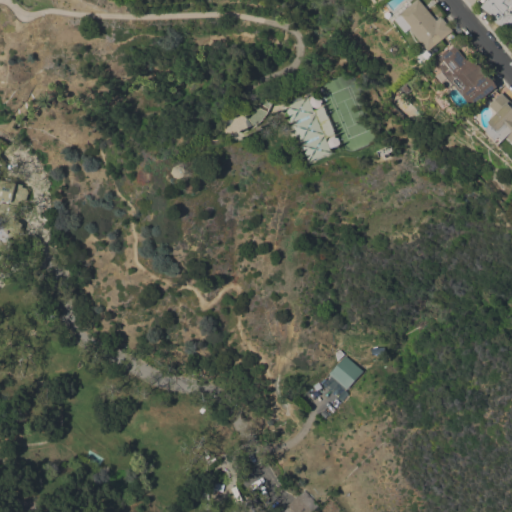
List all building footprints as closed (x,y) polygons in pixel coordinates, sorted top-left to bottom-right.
[(418,0),(436,21),(441,17),(453,31),(429,52),(410,30),(406,33),(395,20),(399,17),(398,16),(416,0),(418,0)] [(486,0),(511,0),(511,33),(511,35),(492,20),(493,19),(481,10),(482,8),(481,7),(486,0)] [(467,97),(466,98),(436,63),(443,56),(442,55),(447,51),(448,52),(455,46),(467,61),(471,58),(478,66),(479,65),(498,87),(475,107),(467,97)] [(431,66),(442,83),(447,80),(436,63),(431,66)] [(410,90),(406,93),(402,88),(406,85),(410,90)] [(511,142),(507,138),(504,141),(499,146),(487,134),(491,124),(489,123),(498,114),(490,106),(502,93),(511,102),(511,142)] [(312,98),(316,96),(321,98),(323,102),(321,107),(317,109),(312,107),(310,102),(312,98)] [(285,107),(304,154),(327,145),(308,98),(285,107)] [(267,100),(274,104),(271,109),(264,105),(267,100)] [(270,112),(268,116),(265,120),(263,122),(257,127),(251,118),(252,118),(257,113),(260,108),(270,112)] [(329,139),(334,137),(338,139),(340,143),(338,148),(334,150),(330,148),(328,143),(329,139)] [(0,180),(20,186),(19,188),(23,189),(25,192),(23,201),(21,202),(16,202),(15,207),(13,219),(19,225),(17,235),(8,238),(6,240),(14,251),(0,260),(0,180)] [(344,356),(362,372),(346,390),(328,375),(344,356)] [(330,378),(326,383),(321,380),(325,375),(330,378)] [(238,488),(245,496),(240,501),(233,492),(238,488)] [(317,507),(311,511),(280,511),(290,500),(303,491),(317,507)] [(241,511),(238,508),(252,496),(260,505),(258,506),(263,511),(241,511)]
